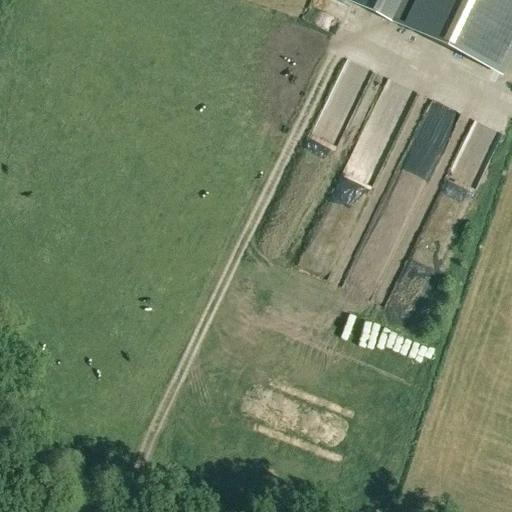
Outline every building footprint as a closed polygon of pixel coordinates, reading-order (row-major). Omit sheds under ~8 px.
[(348,0),(405,27),(417,0),(348,0)] [(511,0),(418,0),(405,27),(500,73),(511,48),(511,0)] [(430,118),(452,131),(461,113),(439,101),(430,118)] [(363,229),(398,136),(374,127),(339,219),(363,229)] [(409,280),(391,317),(414,328),(432,292),(409,280)]
